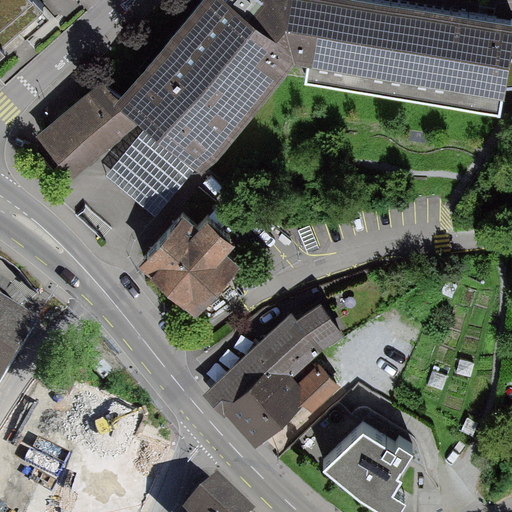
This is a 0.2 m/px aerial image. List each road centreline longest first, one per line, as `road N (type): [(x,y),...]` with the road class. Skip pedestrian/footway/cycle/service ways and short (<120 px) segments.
road 1 (primary): [(0,200),(77,266),(214,425)]
road 2 (residential): [(511,234),(373,248),(308,266),(232,302)]
road 3 (residential): [(124,0),(0,110)]
